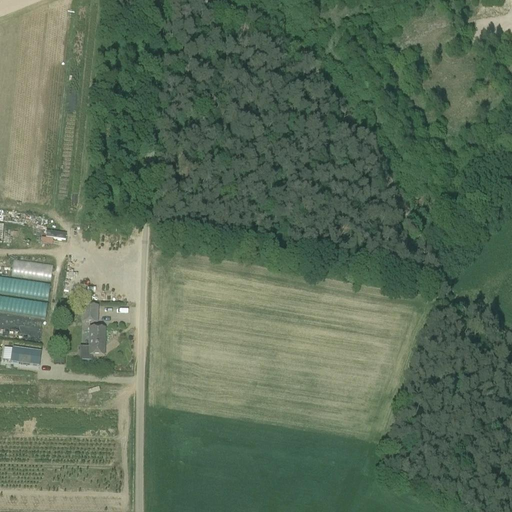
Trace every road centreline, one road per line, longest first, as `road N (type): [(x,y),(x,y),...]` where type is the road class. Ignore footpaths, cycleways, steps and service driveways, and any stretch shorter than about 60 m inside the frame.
road 1 (unclassified): [(139,511),(143,235),(164,0)]
road 2 (track): [(204,0),(298,55),(357,128),(442,288)]
road 3 (track): [(442,288),(143,235)]
